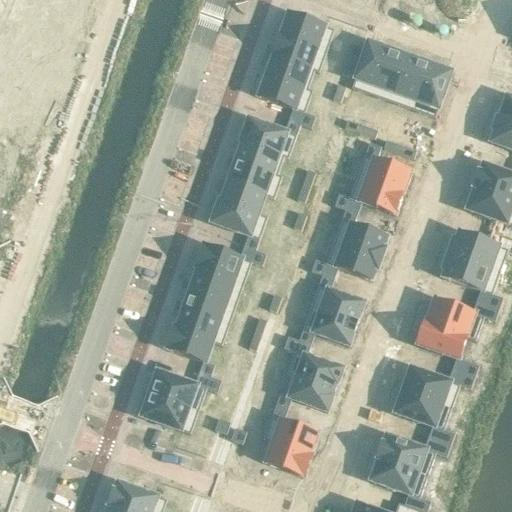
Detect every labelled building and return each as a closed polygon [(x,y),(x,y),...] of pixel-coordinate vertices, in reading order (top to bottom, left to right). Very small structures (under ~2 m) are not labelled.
[(13,0),(12,3),(35,11),(39,0),(77,13),(77,11),(79,12),(83,0),(13,0)] [(12,3),(8,15),(19,19),(12,40),(58,56),(65,35),(31,22),(35,11),(12,3)] [(288,16),(281,38),(327,54),(334,33),(314,26),(315,22),(301,17),(300,21),(288,16)] [(281,38),(273,58),(319,75),(327,54),(281,38)] [(12,40),(5,60),(50,76),(58,56),(12,40)] [(368,45),(352,91),(373,98),(390,53),(368,45)] [(353,47),(347,62),(355,64),(360,49),(353,47)] [(390,53),(373,98),(394,106),(410,60),(400,56),(400,55),(391,52),(391,53),(390,53)] [(273,58),(266,79),(312,95),(312,94),(308,92),(314,74),(319,76),(319,75),(273,58)] [(0,95),(4,97),(8,86),(43,98),(50,76),(5,60),(0,72),(0,95)] [(410,60),(394,106),(414,113),(430,67),(429,67),(429,66),(420,62),(420,63),(410,60)] [(347,62),(342,77),(350,79),(355,64),(347,62)] [(430,67),(414,113),(435,121),(452,75),(430,67)] [(266,79),(259,100),(277,107),(293,112),(289,124),(300,128),(311,132),(316,120),(305,116),(312,95),(266,79)] [(338,87),(333,102),(340,105),(346,90),(338,87)] [(0,95),(0,132),(29,142),(37,121),(0,108),(4,97),(0,95)] [(497,120),(497,121),(511,126),(511,101),(507,99),(504,107),(502,106),(497,121),(497,120)] [(495,132),(491,145),(511,152),(511,126),(497,121),(493,132),(495,132)] [(248,122),(241,143),(289,160),(300,128),(289,124),(285,135),(267,129),(248,122)] [(348,123),(345,130),(360,136),(363,128),(348,123)] [(363,128),(360,136),(375,141),(378,134),(363,128)] [(0,132),(0,154),(22,163),(23,162),(20,161),(27,143),(29,143),(29,142),(0,132)] [(239,154),(235,163),(236,163),(236,164),(282,181),(282,180),(277,178),(284,160),(288,161),(289,160),(241,143),(240,144),(243,145),(239,154)] [(386,143),(384,151),(399,156),(401,148),(386,143)] [(369,146),(357,180),(403,197),(407,187),(411,178),(410,177),(411,175),(376,163),(381,150),(369,146)] [(401,148),(399,156),(414,161),(416,154),(401,148)] [(0,178),(15,184),(22,163),(0,154),(0,178)] [(236,164),(228,185),(274,201),(282,181),(236,164)] [(479,175),(473,189),(511,203),(511,177),(483,167),(480,175),(479,175)] [(308,173),(302,188),(310,191),(315,176),(308,173)] [(339,197),(335,209),(346,213),(357,217),(361,206),(396,218),(396,216),(397,216),(403,197),(357,180),(350,201),(339,197)] [(219,203),(219,204),(267,221),(267,220),(258,217),(265,199),(274,202),(274,201),(228,185),(228,186),(227,186),(224,195),(225,195),(222,204),(219,203)] [(302,188),(297,203),(305,206),(310,191),(302,188)] [(470,198),(466,210),(468,210),(467,213),(505,226),(501,237),(511,241),(511,203),(473,189),(473,190),(475,191),(472,198),(470,198)] [(0,229),(1,230),(2,228),(5,229),(11,212),(8,211),(9,208),(0,204),(0,229)] [(219,204),(211,226),(230,232),(248,239),(244,250),(256,254),(267,221),(219,204)] [(342,224),(334,246),(381,262),(385,252),(383,251),(387,240),(353,228),(357,217),(346,213),(342,224)] [(299,216),(294,231),(301,233),(306,218),(299,216)] [(453,242),(448,257),(500,275),(508,253),(511,254),(511,241),(501,237),(496,249),(459,235),(456,243),(453,242)] [(316,262),(312,274),(323,278),(334,282),(338,271),(372,283),(376,272),(378,273),(381,262),(334,246),(327,267),(316,262)] [(204,248),(196,270),(244,287),(251,266),(262,269),(266,258),(256,254),(244,250),(240,261),(222,255),(204,248)] [(446,273),(443,280),(480,294),(476,305),(499,313),(503,301),(492,297),(500,275),(448,257),(443,272),(446,273)] [(198,271),(191,291),(237,307),(244,287),(196,270),(196,271),(198,271)] [(323,278),(311,311),(357,327),(358,326),(357,326),(363,312),(362,312),(364,306),(351,301),(352,300),(340,296),(340,297),(330,294),(334,282),(323,278)] [(191,291),(184,311),(229,327),(237,307),(191,291)] [(274,297),(269,312),(276,315),(282,300),(274,297)] [(426,324),(426,325),(476,343),(484,321),(495,325),(499,313),(476,305),(472,316),(435,303),(430,316),(429,315),(428,317),(430,317),(427,324),(426,324)] [(175,330),(174,331),(222,348),(229,327),(184,311),(177,330),(175,330)] [(311,311),(299,343),(311,348),(315,336),(349,348),(353,337),(354,337),(355,335),(354,334),(356,329),(357,330),(357,327),(311,311)] [(259,321),(254,336),(262,339),(267,324),(259,321)] [(421,326),(415,343),(419,344),(418,347),(456,361),(452,373),(475,381),(479,369),(459,362),(467,341),(476,344),(476,343),(426,325),(425,327),(421,326)] [(174,331),(167,352),(186,359),(203,365),(199,376),(211,380),(215,369),(206,366),(213,346),(222,349),(222,348),(174,331)] [(254,336),(249,351),(256,354),(262,339),(254,336)] [(288,340),(284,351),(295,355),(288,376),(333,393),(335,387),(337,387),(343,372),(307,359),(311,348),(299,343),(288,340)] [(406,385),(403,393),(452,411),(460,389),(471,392),(475,381),(452,373),(448,384),(411,371),(410,373),(408,372),(404,385),(406,385)] [(152,389),(149,397),(198,414),(206,392),(217,396),(222,384),(211,380),(199,376),(195,388),(176,381),(157,374),(157,376),(155,376),(151,388),(152,389)] [(280,397),(276,409),(288,413),(292,402),(327,414),(333,399),(331,398),(333,393),(288,376),(287,377),(292,379),(285,399),(280,397)] [(398,401),(394,413),(395,414),(395,416),(432,429),(428,441),(451,449),(455,437),(444,433),(452,411),(403,393),(400,402),(398,401)] [(145,404),(141,417),(142,417),(141,419),(191,437),(198,414),(149,397),(146,405),(145,404)] [(276,409),(264,442),(312,459),(312,458),(311,457),(313,450),(315,451),(318,441),(317,440),(318,437),(284,424),(288,413),(276,409)] [(219,422),(215,433),(226,437),(231,426),(219,422)] [(235,431),(231,443),(243,447),(247,436),(235,431)] [(382,446),(377,461),(428,479),(436,456),(446,460),(451,449),(428,441),(424,452),(387,439),(384,446),(382,446)] [(268,444),(261,464),(305,480),(312,459),(264,442),(264,443),(268,444)] [(374,469),(370,481),(371,482),(370,484),(408,497),(404,509),(414,511),(428,511),(431,505),(420,501),(428,479),(377,461),(377,462),(378,462),(376,470),(374,469)] [(113,493),(108,508),(119,511),(163,511),(167,503),(118,486),(115,493),(113,493)]
